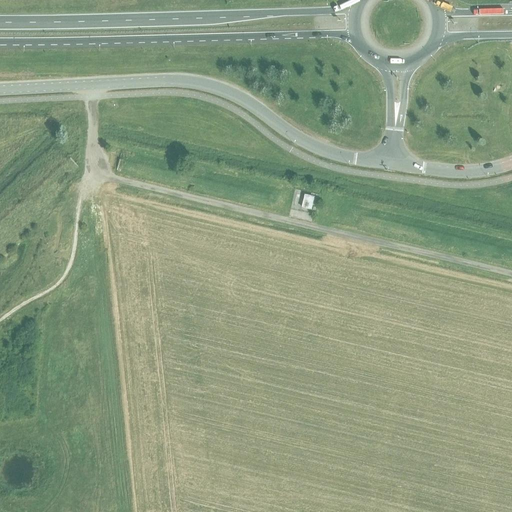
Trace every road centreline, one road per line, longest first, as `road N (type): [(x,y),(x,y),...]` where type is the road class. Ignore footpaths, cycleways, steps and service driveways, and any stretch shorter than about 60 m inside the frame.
road 1 (track): [(94,174),(511,273)]
road 2 (secondary): [(0,88),(206,84),(244,99),(312,147),(391,164)]
road 3 (trunk): [(356,10),(0,22)]
road 4 (trunk): [(0,42),(356,35)]
road 5 (secondary): [(391,164),(467,172),(511,163)]
